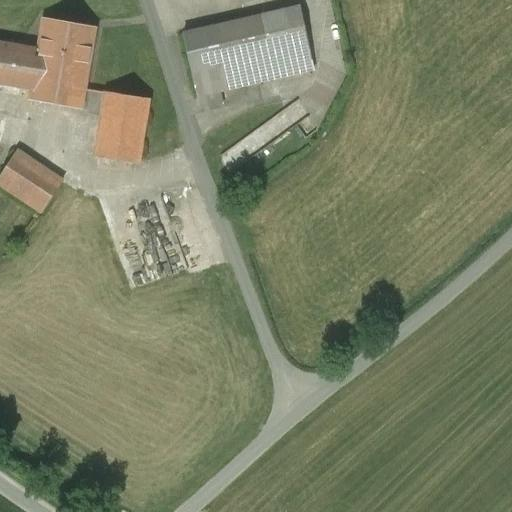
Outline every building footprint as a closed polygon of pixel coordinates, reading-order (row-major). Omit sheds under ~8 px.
[(299,7),(183,34),(197,97),(313,71),(299,7)] [(96,28),(43,19),(37,51),(31,88),(29,100),(81,109),(96,28)] [(37,51),(0,44),(0,83),(31,88),(37,51)] [(105,93),(90,91),(86,114),(101,117),(105,93)] [(149,100),(105,93),(101,117),(95,156),(138,164),(149,100)] [(25,168),(11,159),(0,175),(0,184),(42,213),(53,197),(20,176),(25,168)]
